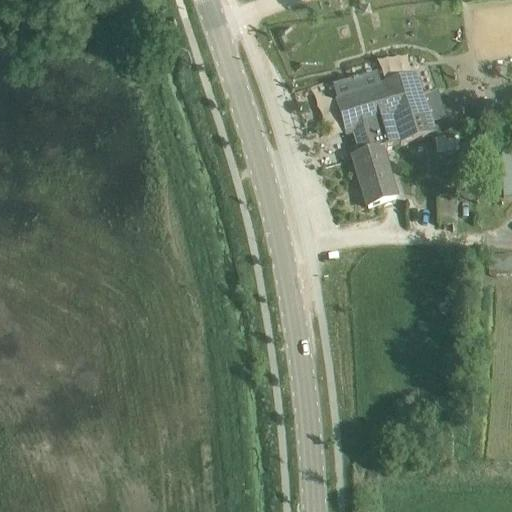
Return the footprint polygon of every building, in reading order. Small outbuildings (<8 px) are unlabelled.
[(355,134),(361,157),(380,151),(380,152),(399,146),(432,136),(414,77),(381,87),(382,90),(381,90),(377,76),(334,89),(338,103),(336,104),(346,137),(355,134)] [(425,95),(434,125),(447,121),(439,91),(425,95)] [(511,106),(498,105),(497,103),(478,103),(476,121),(495,122),(497,124),(511,123),(511,106)] [(461,154),(459,139),(436,142),(437,157),(461,154)] [(396,202),(380,152),(380,151),(361,157),(362,157),(353,160),(368,211),(396,202)] [(457,197),(439,196),(440,227),(458,227),(457,197)] [(511,277),(511,259),(489,260),(489,278),(511,277)] [(442,315),(450,310),(443,298),(435,303),(442,315)]
